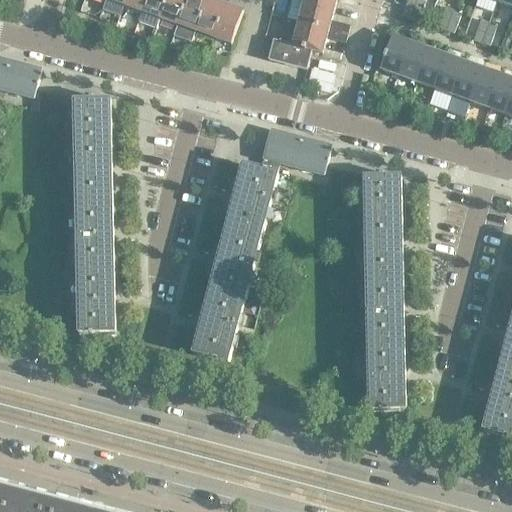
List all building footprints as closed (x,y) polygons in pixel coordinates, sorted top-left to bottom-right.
[(142,14),(146,0),(126,0),(124,7),(142,14)] [(160,20),(166,0),(146,0),(142,14),(160,20)] [(178,26),(187,0),(166,0),(160,20),(178,26)] [(195,33),(207,1),(204,0),(187,0),(178,26),(195,33)] [(329,31),(335,7),(307,0),(304,0),(299,23),(329,31)] [(414,9),(417,0),(408,0),(406,6),(414,9)] [(422,12),(426,2),(421,0),(417,0),(414,9),(422,12)] [(511,8),(511,0),(497,0),(497,3),(511,8)] [(213,39),(225,7),(207,1),(195,33),(213,39)] [(410,20),(414,9),(406,6),(402,17),(410,20)] [(232,46),(242,16),(243,14),(225,7),(213,39),(232,46)] [(418,23),(421,16),(422,12),(414,9),(410,20),(418,23)] [(450,22),(454,11),(445,9),(442,19),(450,22)] [(458,25),(462,14),(454,11),(450,22),(458,25)] [(446,33),(450,22),(442,19),(438,30),(446,33)] [(485,35),(489,24),(481,21),(477,32),(485,35)] [(454,35),(457,29),(458,25),(450,22),(446,33),(454,35)] [(322,56),(329,31),(299,23),(292,47),(292,48),(312,53),(322,56)] [(348,36),(350,28),(337,24),(335,33),(348,36)] [(493,38),(497,27),(489,24),(485,35),(493,38)] [(482,45),(485,35),(477,32),(473,42),(482,45)] [(346,45),(348,36),(335,33),(333,41),(346,45)] [(490,48),(492,41),(493,38),(485,35),(482,45),(490,48)] [(399,78),(410,46),(392,39),(381,71),(399,78)] [(307,72),(312,53),(292,48),(292,47),(273,42),(268,62),(307,72)] [(417,84),(428,52),(410,46),(399,78),(417,84)] [(435,91),(446,59),(428,52),(417,84),(435,91)] [(452,97),(464,65),(446,59),(435,91),(452,97)] [(0,91),(3,93),(11,64),(0,61),(0,91)] [(34,101),(42,72),(11,64),(3,93),(34,101)] [(470,104),(482,72),(464,65),(452,97),(470,104)] [(488,110),(500,78),(482,72),(470,104),(488,110)] [(506,116),(511,99),(511,82),(500,78),(488,110),(506,116)] [(112,141),(112,120),(111,103),(74,104),(75,141),(112,141)] [(294,169),(301,141),(271,133),(263,161),(264,161),(261,172),(277,176),(280,165),(294,169)] [(113,205),(112,141),(75,141),(76,206),(113,205)] [(326,170),(332,149),(301,141),(294,169),(325,177),(326,170)] [(262,240),(279,176),(277,176),(261,172),(243,167),(227,230),(262,240)] [(402,217),(402,197),(401,179),(365,180),(365,218),(402,217)] [(114,270),(113,205),(76,206),(77,271),(114,270)] [(403,282),(402,217),(365,218),(367,283),(403,282)] [(246,302),(262,240),(227,230),(210,293),(246,302)] [(116,336),(114,270),(77,271),(79,336),(116,336)] [(405,347),(403,282),(367,283),(368,348),(405,347)] [(229,366),(246,302),(210,293),(193,356),(229,366)] [(511,372),(511,324),(500,370),(511,372)] [(406,412),(405,347),(368,348),(369,413),(406,412)] [(511,440),(511,372),(500,370),(483,433),(511,440)] [(91,511),(51,501),(0,487),(0,511),(91,511)]
